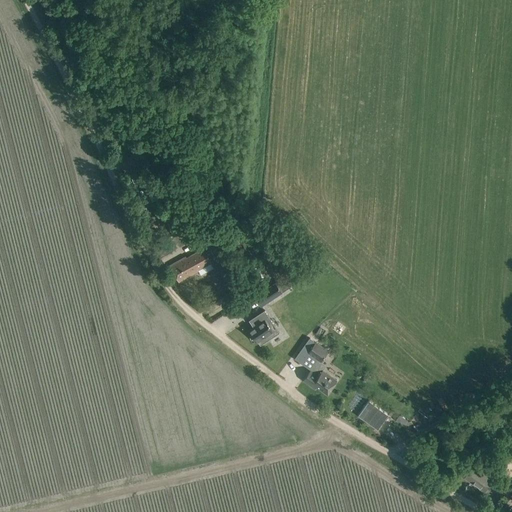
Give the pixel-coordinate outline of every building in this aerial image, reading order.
[(174,219),(169,208),(156,214),(161,224),(174,219)] [(161,228),(166,238),(166,239),(193,228),(187,216),(161,228)] [(169,265),(178,280),(178,282),(198,271),(197,269),(212,261),(204,248),(186,257),(185,256),(169,265)] [(227,279),(234,290),(247,281),(240,270),(227,279)] [(275,282),(254,296),(261,306),(278,294),(282,292),(275,282)] [(253,327),(248,330),(255,342),(257,341),(260,345),(279,332),(264,310),(252,318),(256,325),(253,327)] [(295,320),(290,312),(280,319),(285,326),(295,320)] [(291,332),(300,340),(306,333),(297,324),(291,332)] [(328,351),(315,342),(309,337),(302,347),(308,352),(307,352),(317,359),(303,379),(315,388),(316,386),(327,393),(337,380),(322,370),(325,365),(320,361),(328,351)] [(354,412),(363,397),(355,393),(346,408),(354,412)] [(368,401),(358,415),(377,429),(388,415),(368,401)] [(472,465),(470,469),(464,477),(484,491),(492,480),(472,465)]
